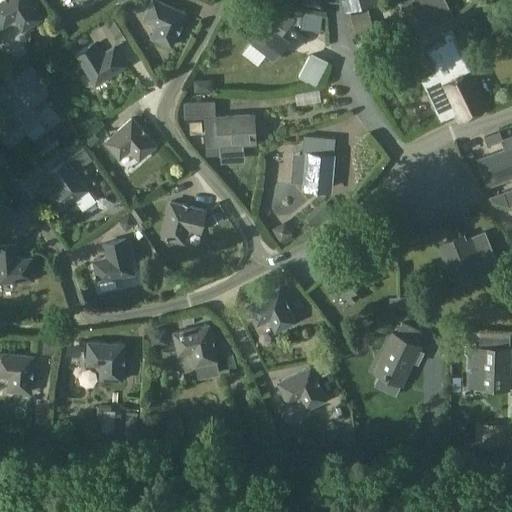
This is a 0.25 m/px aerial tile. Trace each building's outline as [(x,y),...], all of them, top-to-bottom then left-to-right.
[(42,19),(29,0),(0,0),(0,24),(2,28),(14,21),(21,32),(42,19)] [(64,0),(47,0),(58,15),(69,6),(64,0)] [(149,38),(171,47),(187,13),(157,0),(150,0),(142,20),(155,25),(149,38)] [(377,2),(376,0),(340,0),(344,11),(377,2)] [(453,17),(444,0),(414,0),(429,29),(453,17)] [(401,13),(412,44),(426,39),(415,8),(401,13)] [(265,23),(264,23),(248,43),(274,62),(290,43),(274,31),(277,26),(284,31),(294,18),(282,9),(278,15),(273,12),(265,23)] [(455,113),(475,111),(486,106),(463,58),(465,57),(452,30),(443,35),(446,42),(427,51),(437,72),(421,80),(440,120),(455,113)] [(76,55),(96,85),(126,65),(114,47),(102,55),(95,43),(76,55)] [(0,112),(6,118),(0,123),(0,133),(12,146),(40,121),(15,92),(0,105),(0,112)] [(217,145),(217,146),(256,145),(255,114),(216,115),(216,127),(204,128),(204,146),(217,145)] [(157,145),(131,117),(103,142),(119,160),(130,151),(138,161),(157,145)] [(306,137),(305,152),(302,189),(331,192),(334,154),(333,154),(335,128),(327,128),(326,138),(306,137)] [(504,149),(477,159),(487,188),(511,178),(511,136),(501,140),(504,149)] [(58,152),(64,161),(47,173),(55,184),(44,192),(58,212),(89,189),(68,161),(77,155),(84,167),(92,161),(78,139),(58,152)] [(92,199),(72,209),(82,228),(102,218),(92,199)] [(208,209),(173,201),(165,237),(186,241),(189,228),(203,231),(208,209)] [(105,257),(91,259),(98,283),(134,274),(125,237),(102,243),(105,257)] [(446,282),(481,273),(480,271),(489,268),(486,256),(477,258),(472,242),(438,252),(446,282)] [(17,243),(0,245),(0,283),(34,281),(32,256),(18,257),(17,243)] [(344,247),(318,267),(345,299),(371,279),(344,247)] [(279,288),(245,305),(255,326),(268,321),(274,333),(296,322),(279,288)] [(402,321),(396,334),(390,331),(372,372),(402,386),(427,331),(402,321)] [(209,323),(172,332),(177,356),(191,353),(193,366),(218,361),(209,323)] [(480,336),(480,346),(477,346),(477,348),(470,348),(470,389),(476,388),(475,389),(510,391),(510,388),(511,387),(511,375),(511,337),(480,336)] [(85,365),(99,366),(98,380),(123,382),(125,343),(86,341),(85,365)] [(34,355),(0,352),(0,377),(7,378),(6,391),(30,394),(34,355)] [(325,359),(310,366),(276,382),(286,404),(299,398),(305,410),(327,400),(317,379),(332,372),(325,359)]
